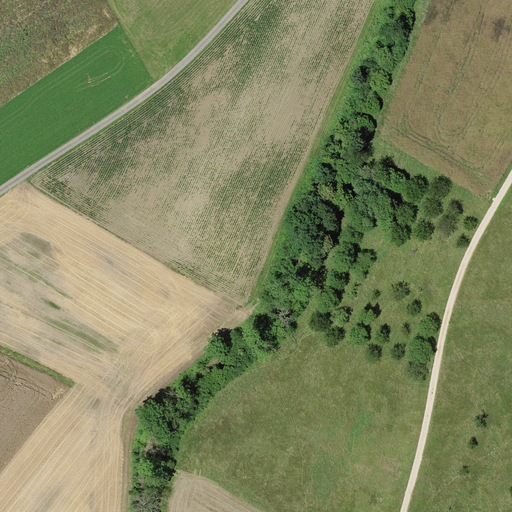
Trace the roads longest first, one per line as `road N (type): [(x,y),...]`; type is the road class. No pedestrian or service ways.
road 1 (track): [(407,511),(458,270),(511,178)]
road 2 (unclassified): [(0,193),(175,74),(245,0)]
